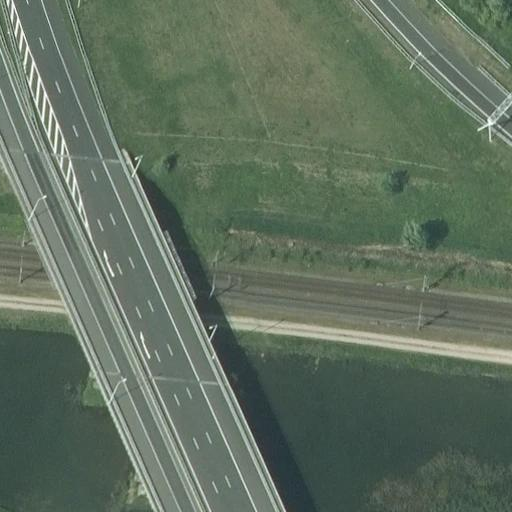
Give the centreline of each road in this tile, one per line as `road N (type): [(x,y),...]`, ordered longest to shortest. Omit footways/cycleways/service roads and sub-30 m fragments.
road 1 (motorway): [(226,511),(22,0)]
road 2 (track): [(511,361),(323,334),(0,305)]
road 3 (motorway): [(0,85),(180,511)]
road 4 (motorway): [(511,133),(379,0)]
